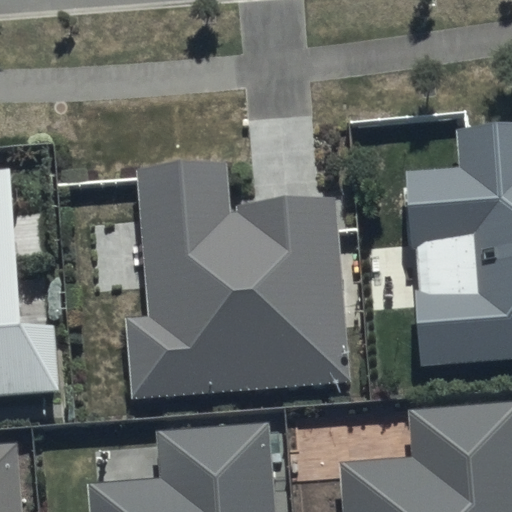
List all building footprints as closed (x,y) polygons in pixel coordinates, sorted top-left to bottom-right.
[(457,162),(406,164),(419,364),(511,357),(511,123),(455,126),(457,162)] [(358,283),(343,283),(338,195),(233,201),(231,160),(137,165),(145,313),(124,314),(131,393),(349,381),(346,327),(361,326),(358,283)] [(511,511),(511,398),(411,406),(414,454),(339,460),(343,511),(511,511)] [(270,511),(265,424),(155,432),(158,470),(87,474),(89,511),(270,511)] [(0,511),(23,511),(19,437),(0,437),(0,511)]
